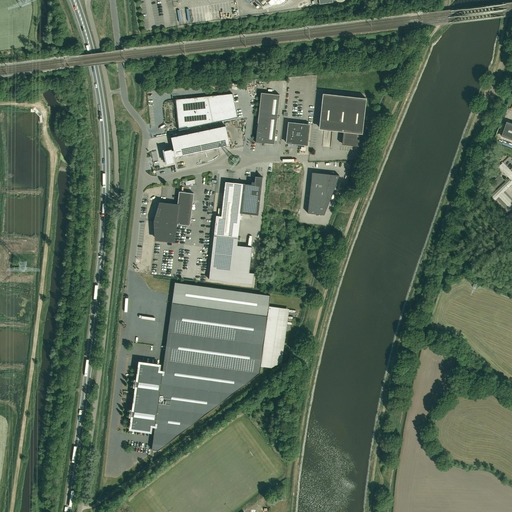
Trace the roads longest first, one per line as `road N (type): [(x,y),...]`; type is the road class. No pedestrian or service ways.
road 1 (track): [(80,507),(98,503),(311,348),(338,252),(443,0)]
road 2 (track): [(511,5),(403,324),(369,511)]
road 3 (unclassified): [(79,511),(116,195),(113,124),(88,0)]
road 4 (trunk): [(67,511),(105,195),(101,105),(88,44)]
road 5 (unclassified): [(112,0),(124,98),(145,133),(141,181)]
road 6 (unknown): [(128,293),(267,305)]
